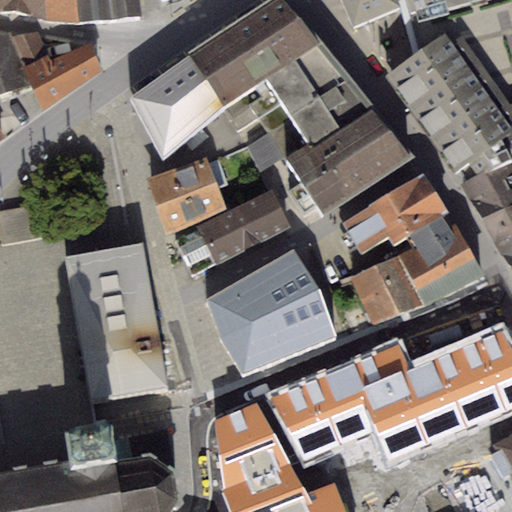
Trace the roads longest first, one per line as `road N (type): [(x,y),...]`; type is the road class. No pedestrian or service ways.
road 1 (residential): [(189,417),(498,279)]
road 2 (residential): [(167,304),(426,162)]
road 3 (residential): [(308,0),(426,162)]
road 4 (residential): [(167,304),(120,120)]
road 5 (primary): [(149,58),(0,167)]
road 6 (residential): [(149,58),(119,37),(0,24)]
road 7 (residential): [(426,162),(498,279)]
